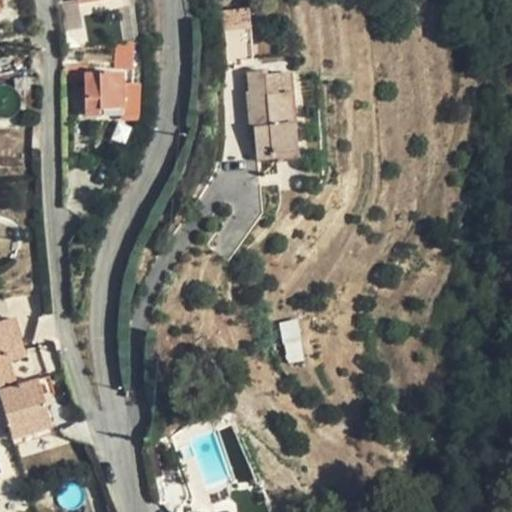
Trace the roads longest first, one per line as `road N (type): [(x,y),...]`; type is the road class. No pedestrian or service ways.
road 1 (residential): [(117,448),(101,438),(65,357),(53,267),(51,46),(42,0)]
road 2 (unclassified): [(117,448),(100,355),(104,273),(121,221),(156,159),(171,105),(174,0)]
